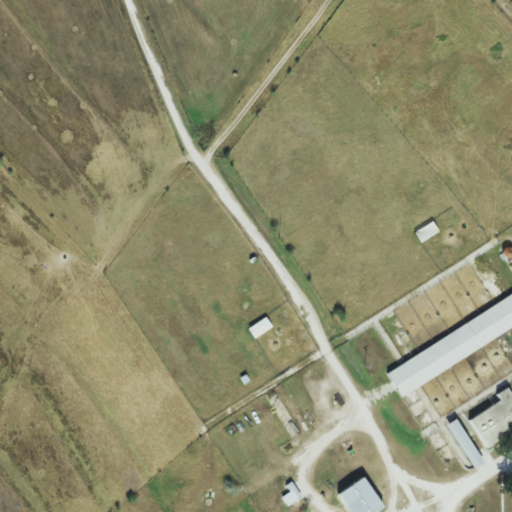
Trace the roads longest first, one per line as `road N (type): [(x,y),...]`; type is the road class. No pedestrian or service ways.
road 1 (track): [(323,353),(263,251),(178,135),(125,0)]
road 2 (track): [(198,166),(324,0)]
